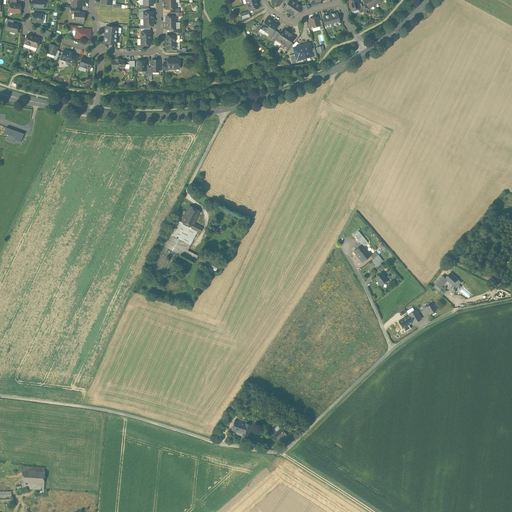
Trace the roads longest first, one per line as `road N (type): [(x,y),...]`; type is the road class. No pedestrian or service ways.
road 1 (track): [(0,396),(111,411),(282,451),(417,331),(458,309),(511,298)]
road 2 (tertiary): [(95,112),(228,108),(366,52)]
